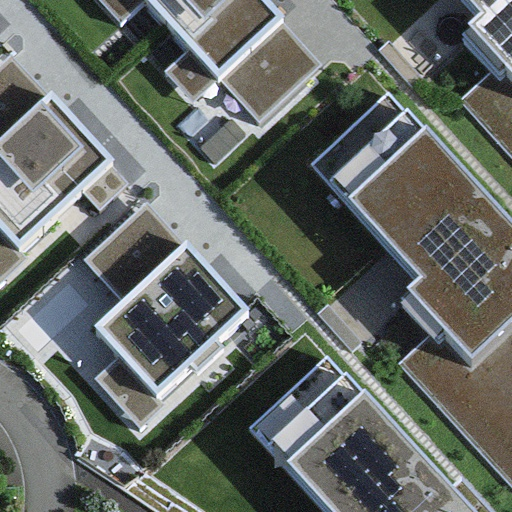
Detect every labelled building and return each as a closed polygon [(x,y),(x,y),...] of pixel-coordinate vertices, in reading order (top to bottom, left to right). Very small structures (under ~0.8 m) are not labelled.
[(198,0),(145,0),(170,26),(198,0)] [(279,26),(255,0),(198,0),(170,26),(219,80),(279,26)] [(511,0),(466,0),(487,23),(475,34),(511,73),(511,0)] [(110,163),(10,59),(0,68),(0,227),(21,249),(110,163)] [(511,323),(511,234),(389,101),(316,168),(424,284),(411,296),(472,361),(511,323)] [(247,313),(146,209),(90,263),(122,296),(89,328),(157,399),(247,313)] [(476,511),(328,356),(254,427),(335,511),(476,511)]
